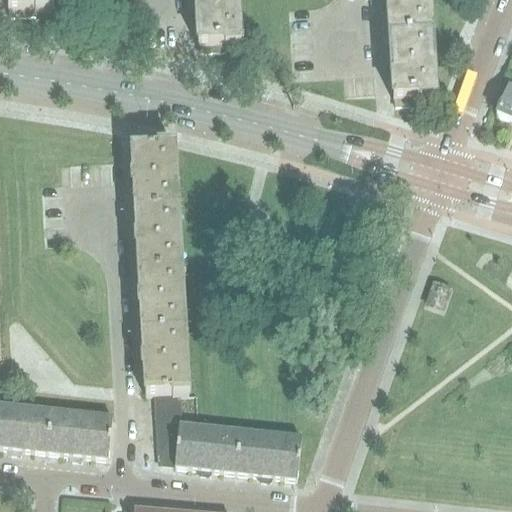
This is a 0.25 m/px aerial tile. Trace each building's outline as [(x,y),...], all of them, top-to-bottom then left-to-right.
[(37,20),(37,15),(52,14),(51,0),(8,0),(9,21),(37,20)] [(227,55),(226,50),(242,49),(238,0),(195,0),(199,57),(227,55)] [(386,0),(389,40),(432,37),(429,0),(386,0)] [(421,109),(421,103),(436,102),(432,37),(389,40),(393,103),(394,110),(421,109)] [(511,125),(511,91),(501,87),(495,102),(502,105),(496,119),(511,125)] [(175,150),(158,150),(158,146),(140,147),(140,153),(131,153),(135,215),(178,213),(175,150)] [(138,277),(181,274),(178,213),(135,215),(138,277)] [(141,338),(185,336),(181,274),(138,277),(141,338)] [(442,313),(445,304),(450,293),(434,287),(427,307),(442,313)] [(180,399),(188,398),(185,336),(141,338),(145,399),(155,399),(155,404),(180,402),(180,399)] [(176,459),(179,428),(181,428),(180,402),(155,404),(157,440),(158,440),(159,457),(176,459)] [(51,414),(0,408),(0,451),(47,457),(51,414)] [(51,414),(47,457),(108,464),(113,421),(51,414)] [(241,435),(181,428),(179,428),(176,459),(174,471),(236,478),(241,435)] [(241,435),(236,478),(297,485),(302,442),(241,435)]
